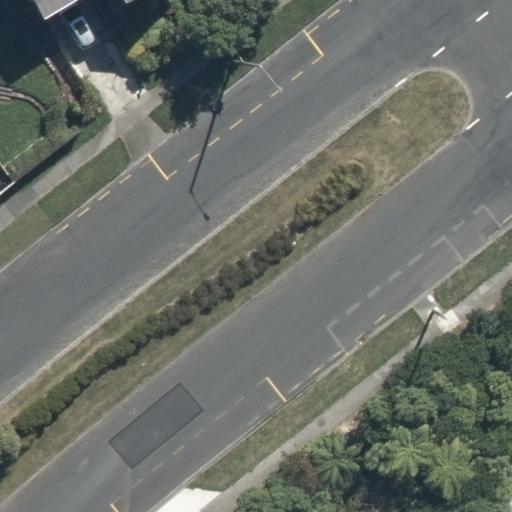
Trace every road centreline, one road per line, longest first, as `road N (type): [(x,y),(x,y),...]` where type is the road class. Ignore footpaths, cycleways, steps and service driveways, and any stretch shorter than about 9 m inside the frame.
road 1 (tertiary): [(511,142),(131,438),(49,511)]
road 2 (tertiary): [(0,354),(425,0)]
